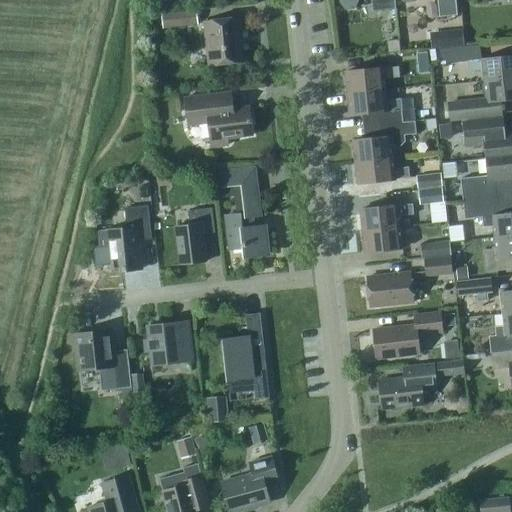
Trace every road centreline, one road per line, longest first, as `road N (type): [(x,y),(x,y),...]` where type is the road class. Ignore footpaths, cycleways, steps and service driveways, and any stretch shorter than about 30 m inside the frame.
road 1 (residential): [(298,0),(325,276)]
road 2 (residential): [(325,276),(345,455),(299,511)]
road 3 (residential): [(85,303),(325,276)]
